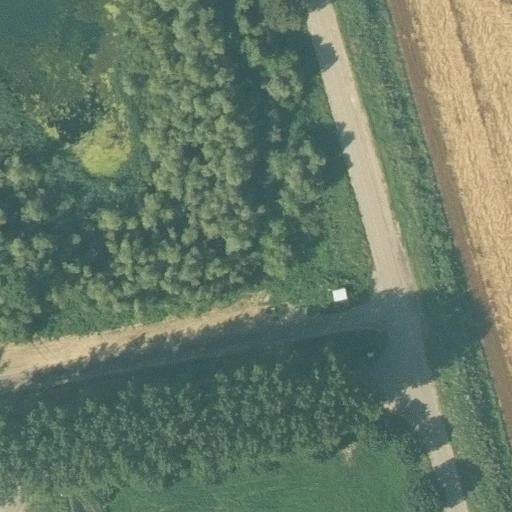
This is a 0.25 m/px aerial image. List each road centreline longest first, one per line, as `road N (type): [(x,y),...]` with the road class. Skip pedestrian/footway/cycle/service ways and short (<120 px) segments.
road 1 (unclassified): [(397,309),(0,384)]
road 2 (unclassified): [(397,309),(313,0)]
road 3 (unclassified): [(454,511),(397,309)]
